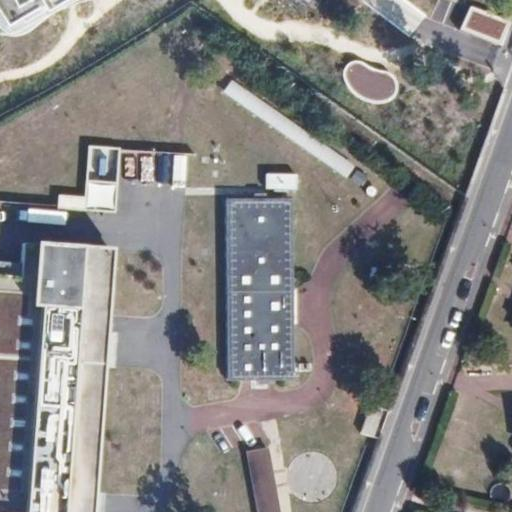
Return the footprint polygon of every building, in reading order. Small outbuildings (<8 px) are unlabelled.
[(0,0),(0,24),(2,28),(38,7),(42,13),(64,0),(0,0)] [(511,21),(471,6),(462,29),(502,44),(511,21)] [(228,83),(221,94),(347,173),(354,162),(228,83)] [(384,88),(367,121),(441,158),(457,125),(384,88)] [(111,179),(113,179),(119,149),(89,144),(83,176),(88,177),(84,204),(106,208),(111,179)] [(295,191),(296,174),(265,172),(264,189),(295,191)] [(292,200),(225,203),(232,382),(299,379),(292,200)] [(0,268),(0,511),(89,511),(109,248),(34,243),(29,271),(0,268)] [(251,511),(283,511),(282,466),(269,466),(268,447),(249,448),(251,511)]
